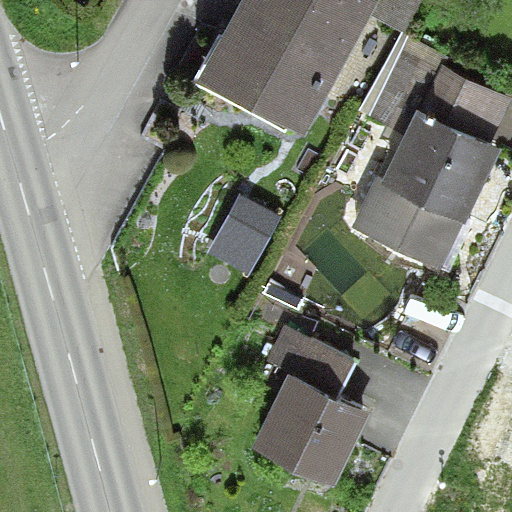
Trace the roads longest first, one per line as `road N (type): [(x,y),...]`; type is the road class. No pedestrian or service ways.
road 1 (secondary): [(13,154),(110,511)]
road 2 (residential): [(511,269),(389,511)]
road 3 (residential): [(157,0),(118,71),(61,130),(13,154)]
